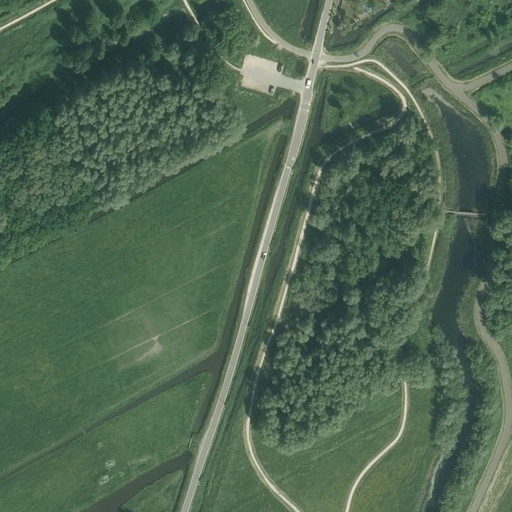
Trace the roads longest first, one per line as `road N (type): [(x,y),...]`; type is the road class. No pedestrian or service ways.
road 1 (unknown): [(296,511),(250,451),(252,396),(320,166),(406,111),(376,75),(314,66)]
road 2 (unclassified): [(184,511),(288,168),(329,0)]
